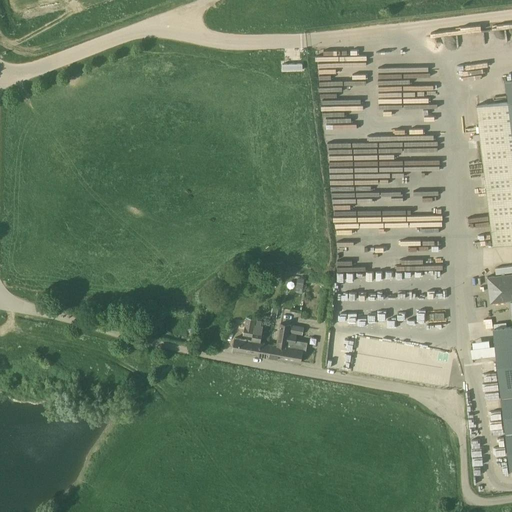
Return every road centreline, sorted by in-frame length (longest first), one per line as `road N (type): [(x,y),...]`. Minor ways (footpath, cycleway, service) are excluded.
road 1 (unclassified): [(511,498),(466,496),(460,425),(449,403),(433,395),(186,351),(0,304)]
road 2 (unclassified): [(0,77),(211,0)]
road 3 (track): [(0,327),(66,337),(182,407)]
